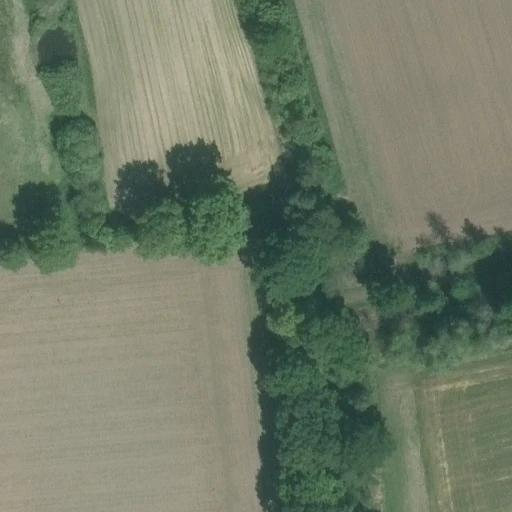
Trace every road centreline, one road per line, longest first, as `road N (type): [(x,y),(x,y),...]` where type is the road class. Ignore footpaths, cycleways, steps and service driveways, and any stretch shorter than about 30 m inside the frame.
road 1 (track): [(314,312),(511,268)]
road 2 (track): [(345,511),(314,312)]
